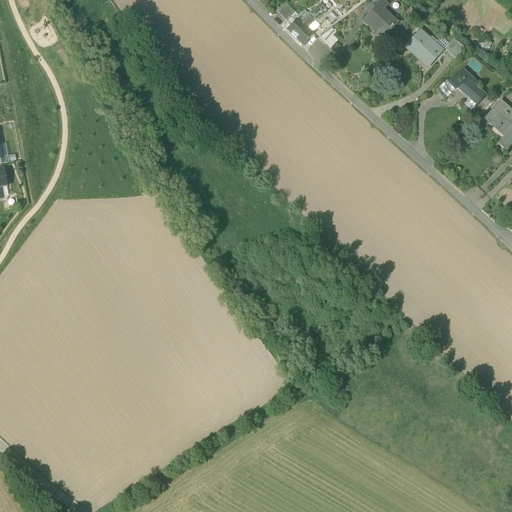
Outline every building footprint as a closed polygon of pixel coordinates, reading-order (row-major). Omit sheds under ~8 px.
[(379,0),(377,0),(374,4),(379,9),(384,4),(379,0)] [(396,25),(379,9),(374,4),(368,11),(372,15),(365,22),(383,39),(393,29),(392,29),(396,25)] [(276,13),(288,26),(297,17),(285,5),(276,13)] [(318,6),(313,10),(321,18),(325,13),(318,6)] [(307,30),(321,18),(313,10),(300,24),(307,30)] [(326,20),(331,26),(341,19),(336,12),(326,20)] [(287,32),(301,47),(313,36),(307,30),(300,24),(298,21),(287,32)] [(317,40),(323,46),(331,37),(335,33),(331,30),(317,40)] [(414,53),(430,67),(442,53),(429,41),(420,32),(404,50),(411,56),(414,53)] [(323,46),(329,51),(337,42),(331,37),(323,46)] [(467,37),(464,41),(468,44),(476,50),(476,49),(479,46),(467,37)] [(431,39),(429,41),(442,53),(444,51),(448,46),(441,40),(437,44),(431,39)] [(492,47),(483,40),(479,46),(476,49),(485,56),(492,47)] [(444,51),(455,61),(465,50),(453,41),(448,46),(444,51)] [(414,53),(411,56),(426,71),(430,67),(414,53)] [(459,89),(477,106),(485,97),(474,88),(476,85),(463,73),(437,93),(444,101),(457,91),(459,89)] [(459,89),(457,91),(468,101),(475,108),(477,106),(459,89)] [(470,113),(475,108),(468,101),(463,106),(470,113)] [(497,146),(505,154),(511,146),(511,113),(500,102),(485,119),(505,137),(502,140),(497,146)] [(482,122),(502,140),(505,137),(485,119),(482,122)] [(4,132),(0,132),(0,159),(1,165),(10,163),(4,132)] [(2,199),(8,198),(6,187),(0,188),(2,199)]
